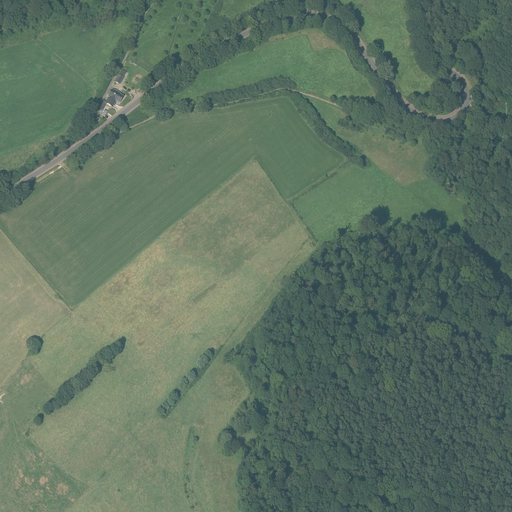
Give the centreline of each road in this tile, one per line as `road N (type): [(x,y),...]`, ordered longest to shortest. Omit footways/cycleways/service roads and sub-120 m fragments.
road 1 (tertiary): [(79,146),(201,56),(298,14),(346,30),(412,112),(447,121),(466,102)]
road 2 (unclassified): [(79,146),(155,0)]
